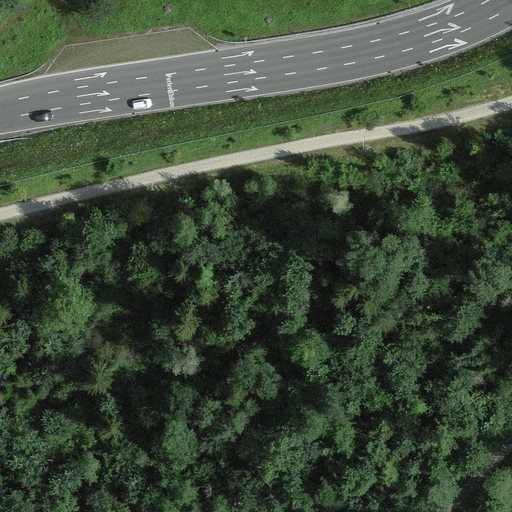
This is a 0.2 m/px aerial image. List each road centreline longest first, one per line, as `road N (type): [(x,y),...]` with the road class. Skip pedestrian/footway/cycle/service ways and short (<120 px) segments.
road 1 (unknown): [(0,216),(511,103)]
road 2 (motorway): [(0,109),(355,53),(434,32),(505,0)]
